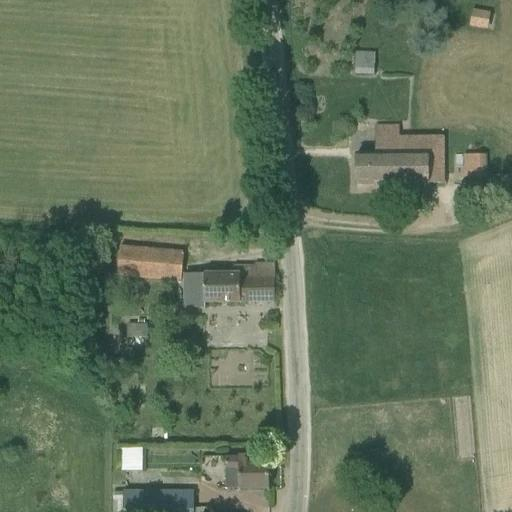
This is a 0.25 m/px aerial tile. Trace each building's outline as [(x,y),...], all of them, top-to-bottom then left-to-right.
[(470,27),(488,30),(490,16),(472,13),(470,27)] [(354,54),(354,77),(374,76),(374,54),(354,54)] [(379,185),(426,185),(430,184),(444,184),(443,138),(400,138),(400,128),(377,128),(377,154),(357,155),(357,185),(375,185),(375,184),(379,184),(379,185)] [(487,155),(463,156),(464,179),(488,179),(487,155)] [(184,253),(120,248),(118,276),(182,281),(182,279),(184,253)] [(184,275),(183,309),(204,309),(204,304),(275,303),(275,265),(256,266),(256,268),(244,269),(234,269),(234,274),(204,274),(204,275),(184,275)] [(226,457),(226,489),(269,489),(269,463),(253,463),(253,457),(226,457)] [(124,493),(123,511),(194,511),(194,493),(124,493)]
